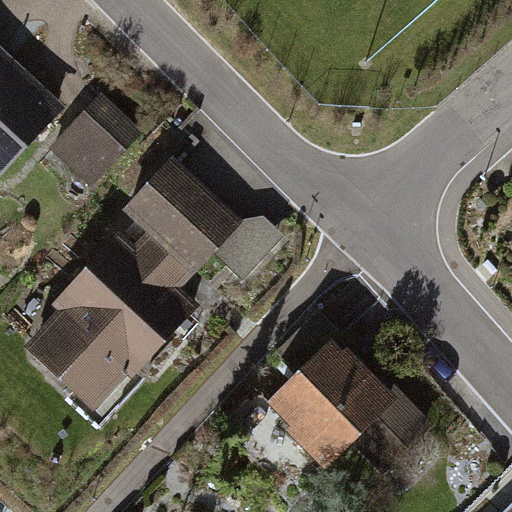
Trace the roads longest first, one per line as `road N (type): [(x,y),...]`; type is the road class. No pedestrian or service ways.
road 1 (residential): [(107,511),(362,238)]
road 2 (residential): [(362,238),(130,0)]
road 3 (residential): [(511,88),(422,166),(362,238)]
road 4 (residential): [(511,388),(362,238)]
